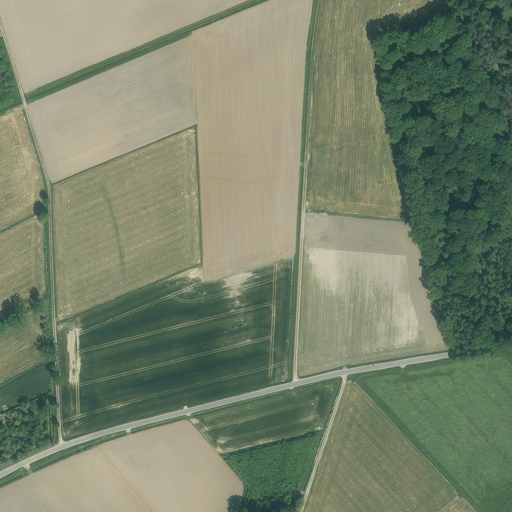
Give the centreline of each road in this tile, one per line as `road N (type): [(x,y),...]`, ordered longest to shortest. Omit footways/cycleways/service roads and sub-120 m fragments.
road 1 (tertiary): [(511,344),(348,371),(127,425),(0,475)]
road 2 (track): [(62,445),(49,188),(0,33)]
road 3 (track): [(295,383),(312,52)]
road 4 (track): [(301,511),(348,371)]
